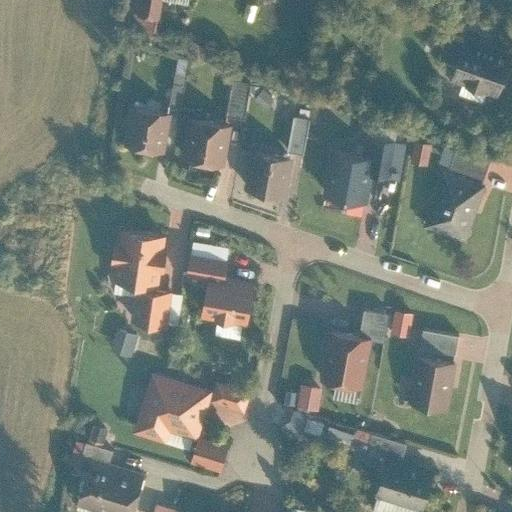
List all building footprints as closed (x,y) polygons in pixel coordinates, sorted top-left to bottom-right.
[(162,0),(136,0),(136,13),(162,14),(162,0)] [(511,45),(452,30),(443,61),(458,64),(452,86),(489,96),(491,86),(511,91),(511,45)] [(187,71),(177,69),(171,101),(181,103),(187,71)] [(253,80),(237,77),(230,114),(247,117),(253,80)] [(265,87),(255,96),(265,106),(275,97),(265,87)] [(161,148),(168,111),(141,106),(134,143),(161,148)] [(315,118),(300,115),(293,146),(308,150),(315,118)] [(225,166),(232,126),(194,119),(187,159),(225,166)] [(416,135),(416,159),(434,160),(434,135),(416,135)] [(370,150),(331,143),(323,190),(370,198),(375,169),(367,168),(370,150)] [(490,159),(452,147),(447,164),(485,176),(490,159)] [(289,155),(254,149),(248,180),(284,187),(289,155)] [(470,242),(487,190),(441,176),(425,228),(470,242)] [(164,288),(172,235),(133,229),(125,282),(141,284),(164,288)] [(234,259),(197,254),(194,274),(208,276),(231,279),(234,259)] [(231,279),(208,276),(203,313),(249,319),(254,282),(231,279)] [(176,323),(180,290),(164,288),(141,284),(136,317),(176,323)] [(398,304),(392,328),(411,332),(417,308),(398,304)] [(392,317),(367,314),(364,337),(375,339),(388,340),(392,317)] [(117,325),(111,348),(130,353),(135,330),(117,325)] [(463,337),(430,330),(427,345),(461,351),(463,337)] [(364,337),(342,333),(333,383),(367,389),(375,339),(364,337)] [(464,363),(423,355),(416,396),(457,403),(464,363)] [(216,390),(156,371),(138,430),(171,440),(175,429),(201,437),(216,390)] [(301,405),(323,405),(323,379),(301,379),(301,405)] [(253,386),(226,380),(221,402),(249,407),(253,386)] [(286,433),(305,438),(312,409),(293,404),(286,433)] [(411,441),(375,430),(369,451),(395,459),(405,462),(411,441)] [(234,443),(207,435),(199,461),(227,469),(234,443)] [(119,448),(86,441),(81,464),(95,468),(97,458),(116,462),(119,448)] [(141,511),(151,471),(116,462),(97,458),(95,468),(87,502),(107,507),(105,511),(141,511)] [(405,462),(395,459),(388,496),(433,505),(440,468),(405,462)]
